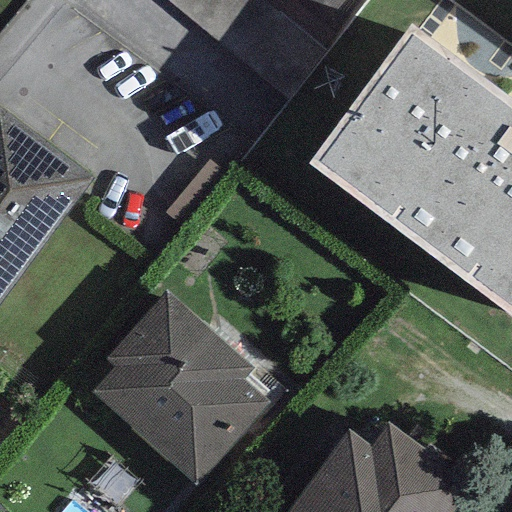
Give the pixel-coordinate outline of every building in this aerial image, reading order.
[(257,0),(119,0),(304,102),(337,44),(257,0)] [(511,108),(411,34),(310,171),(511,318),(511,108)] [(0,310),(95,186),(0,114),(0,310)] [(260,374),(170,293),(105,365),(113,372),(91,397),(202,496),(279,410),(251,385),(260,374)] [(451,511),(471,484),(389,428),(373,451),(351,435),(296,511),(451,511)]
